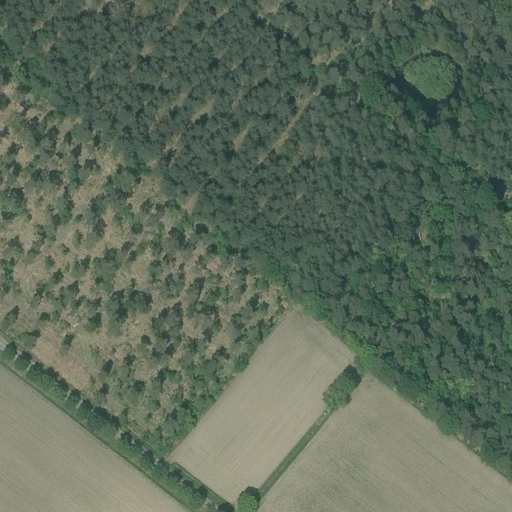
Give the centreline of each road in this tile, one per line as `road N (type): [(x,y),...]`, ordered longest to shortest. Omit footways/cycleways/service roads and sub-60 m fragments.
road 1 (track): [(236,0),(511,214)]
road 2 (unclassified): [(215,511),(0,343)]
